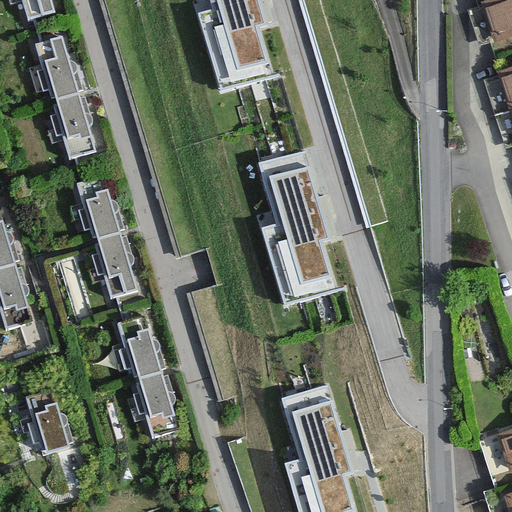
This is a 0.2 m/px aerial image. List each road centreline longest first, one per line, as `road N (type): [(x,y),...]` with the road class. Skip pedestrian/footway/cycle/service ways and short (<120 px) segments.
road 1 (residential): [(82,0),(236,511)]
road 2 (tertiary): [(443,511),(426,0)]
